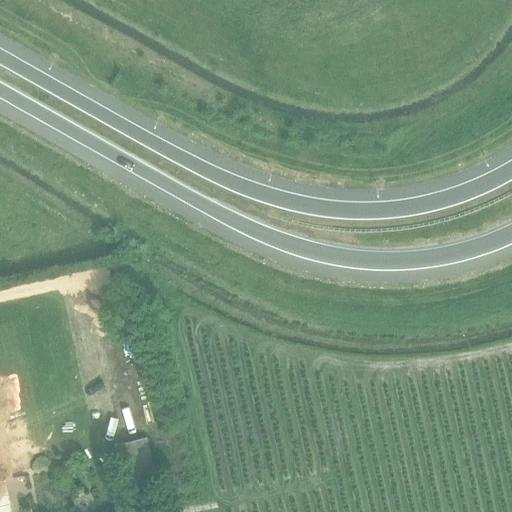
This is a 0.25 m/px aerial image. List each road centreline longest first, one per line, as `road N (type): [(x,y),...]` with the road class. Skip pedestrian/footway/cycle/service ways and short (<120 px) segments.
road 1 (motorway): [(511,166),(404,209),(289,203),(123,130),(0,56)]
road 2 (motorway): [(0,90),(207,207),(295,246),(350,260),(415,260),(511,235)]
road 3 (track): [(131,270),(234,333),(305,352),(390,363),(511,345)]
